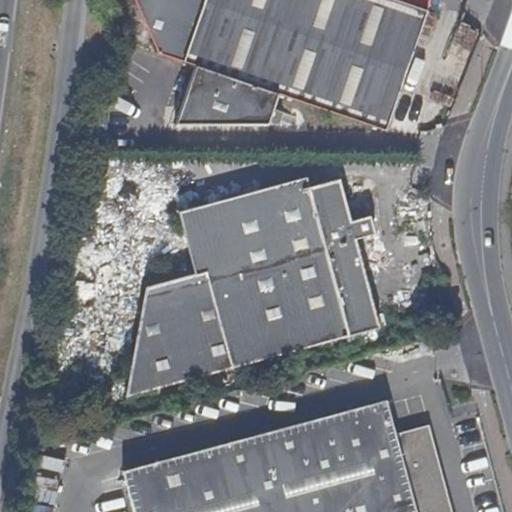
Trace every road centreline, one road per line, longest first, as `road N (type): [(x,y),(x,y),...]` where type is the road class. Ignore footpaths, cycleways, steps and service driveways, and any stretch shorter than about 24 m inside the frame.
road 1 (unclassified): [(0,464),(54,211),(83,0)]
road 2 (tertiary): [(510,71),(473,150),(464,225),(502,349)]
road 3 (tertiary): [(502,349),(488,223),(510,71)]
